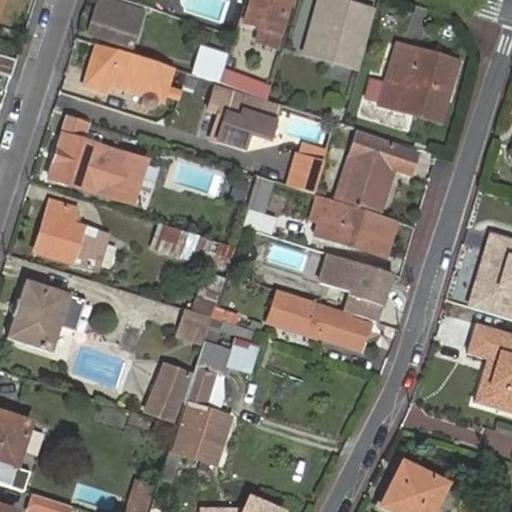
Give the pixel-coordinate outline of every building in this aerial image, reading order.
[(106,0),(100,0),(91,31),(132,44),(142,11),(106,0)] [(252,0),(252,2),(287,13),(290,0),(252,0)] [(349,0),(320,0),(305,52),(360,68),(376,11),(349,3),(349,0)] [(118,49),(96,42),(83,82),(104,90),(108,79),(118,49)] [(393,79),(408,84),(400,111),(441,124),(460,63),(404,45),(393,79)] [(126,85),(136,54),(118,49),(108,79),(126,85)] [(0,52),(0,71),(14,76),(19,59),(0,52)] [(147,58),(136,54),(126,85),(147,92),(157,62),(147,58)] [(164,92),(167,85),(173,67),(157,62),(147,92),(163,97),(164,94),(164,92)] [(219,82),(265,97),(269,87),(223,72),(219,82)] [(164,94),(172,97),(175,87),(167,85),(164,92),(164,94)] [(216,85),(212,100),(208,109),(219,113),(227,115),(223,124),(216,122),(210,138),(245,150),(250,134),(271,140),(281,106),(216,85)] [(175,87),(172,97),(208,109),(212,100),(175,87)] [(144,104),(148,108),(153,109),(157,107),(159,102),(157,97),(153,94),(148,95),(145,99),(144,104)] [(343,123),(358,128),(363,114),(347,109),(343,123)] [(227,115),(219,113),(216,122),(223,124),(227,115)] [(64,133),(51,176),(97,191),(99,183),(106,185),(116,156),(109,154),(111,148),(84,140),(90,123),(64,115),(59,132),(64,133)] [(367,210),(380,214),(395,170),(410,176),(417,154),(359,134),(338,201),(367,210)] [(299,157),(325,166),(329,153),(303,145),(299,157)] [(166,184),(219,197),(226,169),(173,156),(166,184)] [(289,185),(317,194),(325,166),(299,157),(289,185)] [(256,185),(248,210),(260,214),(268,188),(256,185)] [(386,256),(397,219),(380,214),(367,210),(338,201),(330,198),(318,234),(386,256)] [(53,201),(38,250),(84,265),(93,237),(88,235),(90,229),(76,223),(80,209),(53,201)] [(260,214),(248,210),(244,222),(269,230),(273,218),(260,214)] [(160,230),(156,253),(180,258),(184,234),(160,230)] [(511,237),(494,232),(473,299),(511,310),(511,237)] [(394,274),(329,254),(319,285),(350,295),(345,310),(380,321),(394,274)] [(54,349),(71,294),(27,281),(10,336),(54,349)] [(280,291),(273,312),(317,327),(315,333),(361,349),(370,324),(351,317),(351,315),(280,291)] [(317,327),(273,312),(271,319),(315,333),(317,327)] [(187,316),(177,335),(199,346),(209,327),(187,316)] [(511,332),(478,322),(476,328),(511,339),(511,332)] [(511,339),(476,328),(468,352),(490,358),(477,401),(511,410),(511,339)] [(185,403),(194,376),(163,366),(147,415),(178,426),(185,403)] [(165,466),(176,470),(182,452),(216,463),(231,417),(203,407),(214,373),(196,367),(194,376),(185,403),(190,404),(176,450),(170,449),(165,466)] [(0,410),(0,460),(16,466),(31,421),(0,410)] [(404,464),(383,505),(396,511),(433,511),(446,485),(404,464)] [(145,511),(153,484),(133,479),(123,511),(145,511)] [(241,510),(197,509),(197,511),(277,511),(246,498),(241,510)]
